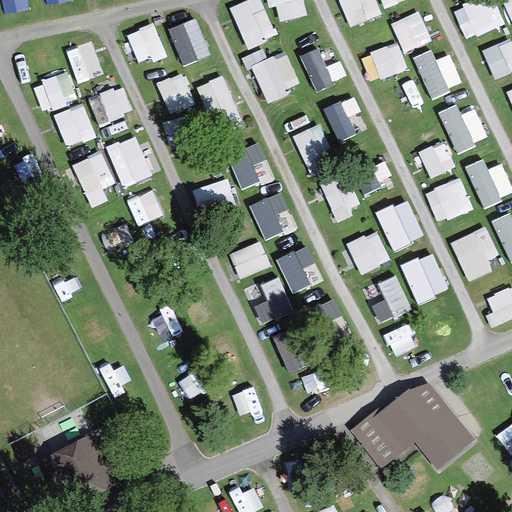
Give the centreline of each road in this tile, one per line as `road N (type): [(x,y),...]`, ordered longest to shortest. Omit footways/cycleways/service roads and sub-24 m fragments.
road 1 (track): [(293,435),(99,18)]
road 2 (track): [(199,477),(0,64)]
road 3 (track): [(396,389),(202,0)]
road 4 (track): [(489,350),(319,0)]
road 5 (track): [(511,160),(434,0)]
